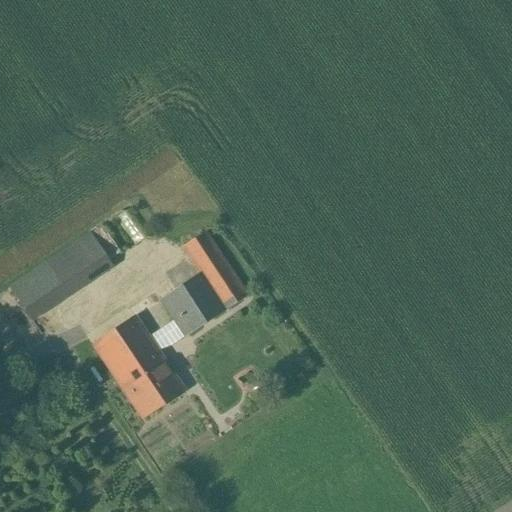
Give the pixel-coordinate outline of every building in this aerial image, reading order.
[(123,216),(135,236),(146,230),(134,210),(123,216)] [(201,274),(160,300),(184,337),(247,296),(205,233),(184,247),(201,274)] [(91,234),(10,288),(31,319),(112,265),(91,234)] [(31,319),(10,288),(0,294),(0,310),(24,346),(41,334),(31,319)] [(93,344),(114,377),(155,349),(134,317),(93,344)] [(155,349),(114,377),(143,419),(184,391),(155,349)]
